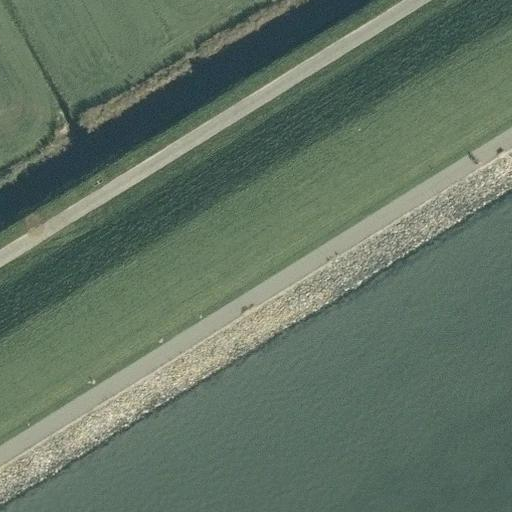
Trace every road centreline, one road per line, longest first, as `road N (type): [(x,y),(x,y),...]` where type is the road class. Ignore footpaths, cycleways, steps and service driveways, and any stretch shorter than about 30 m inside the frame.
road 1 (unclassified): [(0,470),(511,152)]
road 2 (unclassified): [(433,0),(0,267)]
